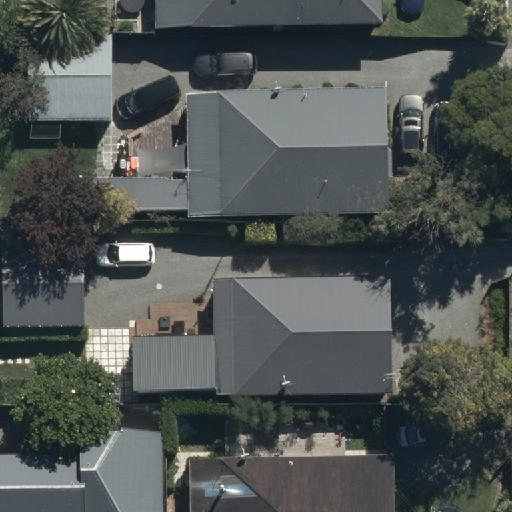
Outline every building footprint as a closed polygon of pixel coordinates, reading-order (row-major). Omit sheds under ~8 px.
[(157,0),(157,44),(381,46),(381,0),(157,0)] [(113,49),(31,49),(32,135),(113,135),(113,49)] [(192,111),(193,192),(82,193),(83,226),(193,224),(193,234),(390,231),(387,108),(192,111)] [(88,248),(21,248),(22,318),(89,318),(88,248)] [(394,294),(215,298),(216,353),(137,355),(138,417),(396,412),(394,294)] [(167,511),(168,435),(89,435),(89,477),(0,476),(0,511),(167,511)] [(397,511),(397,474),(191,476),(191,511),(397,511)]
